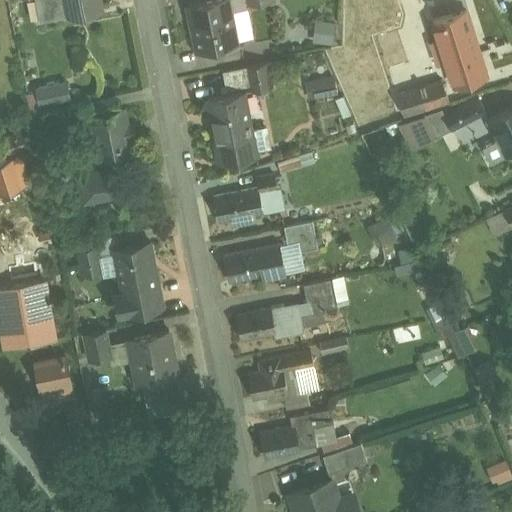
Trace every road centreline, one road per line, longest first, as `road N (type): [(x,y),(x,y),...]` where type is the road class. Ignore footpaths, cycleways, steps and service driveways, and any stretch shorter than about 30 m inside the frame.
road 1 (residential): [(149,0),(251,511)]
road 2 (residential): [(0,413),(77,511)]
